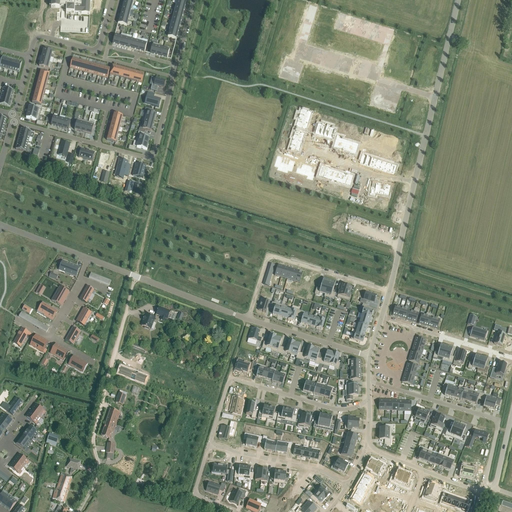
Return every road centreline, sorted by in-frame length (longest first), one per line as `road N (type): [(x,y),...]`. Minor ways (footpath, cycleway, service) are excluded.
road 1 (track): [(93,435),(205,0)]
road 2 (residential): [(368,399),(339,410),(231,379),(209,444)]
road 3 (residential): [(388,291),(268,255),(247,319)]
road 4 (residential): [(311,7),(298,50),(434,97)]
road 5 (residential): [(87,258),(247,319)]
road 6 (residential): [(347,484),(209,444)]
road 7 (residential): [(98,144),(149,156),(174,70)]
road 8 (residential): [(247,319),(369,356)]
